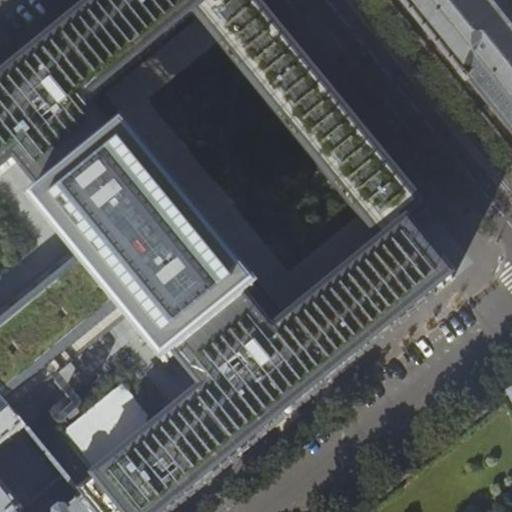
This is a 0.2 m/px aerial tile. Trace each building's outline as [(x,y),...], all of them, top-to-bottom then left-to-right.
[(15,72),(10,77),(6,80),(0,84),(0,171),(5,168),(6,169),(9,166),(8,165),(14,160),(15,161),(16,160),(22,167),(21,168),(22,170),(24,169),(29,176),(28,177),(29,179),(31,178),(36,185),(35,185),(36,187),(38,186),(43,193),(42,194),(43,195),(36,201),(35,200),(33,201),(34,203),(32,204),(33,206),(35,205),(42,214),(40,215),(42,217),(43,216),(49,223),(48,224),(49,226),(51,225),(56,232),(55,233),(56,235),(58,234),(63,241),(62,242),(64,244),(65,243),(71,250),(69,251),(70,253),(72,251),(78,259),(77,260),(78,261),(79,260),(85,267),(83,268),(85,270),(86,269),(92,276),(90,277),(92,279),(93,278),(96,281),(99,285),(97,286),(98,287),(100,286),(106,294),(105,295),(106,296),(107,295),(112,302),(111,303),(113,305),(114,304),(120,311),(118,312),(120,314),(121,313),(127,320),(126,321),(127,323),(129,322),(134,329),(133,330),(134,331),(136,330),(142,338),(140,339),(142,340),(143,339),(148,346),(147,347),(148,349),(150,347),(155,355),(154,356),(156,358),(157,357),(162,364),(161,365),(162,366),(164,365),(165,366),(167,365),(166,363),(173,358),(174,359),(176,358),(181,365),(180,366),(181,368),(183,367),(189,374),(187,375),(189,377),(190,376),(196,383),(195,384),(196,386),(197,385),(203,391),(201,393),(202,394),(195,400),(194,398),(191,401),(192,402),(185,408),(184,407),(182,409),(183,410),(177,415),(176,414),(174,415),(175,417),(167,423),(166,422),(165,423),(166,424),(159,430),(158,428),(157,430),(158,431),(150,437),(149,436),(147,437),(148,438),(142,444),(141,443),(139,444),(140,445),(133,451),(132,450),(131,451),(132,452),(125,458),(124,457),(122,458),(123,460),(116,465),(115,464),(113,466),(114,467),(107,473),(106,471),(104,473),(105,474),(98,480),(97,479),(78,494),(92,511),(168,511),(175,505),(176,506),(178,505),(177,504),(184,499),(185,499),(186,498),(195,491),(194,490),(202,484),(202,485),(204,484),(203,483),(211,477),(211,478),(213,477),(212,475),(219,470),(220,471),(222,469),(221,468),(228,463),(229,464),(230,462),(229,461),(237,455),(238,456),(241,454),(240,453),(247,447),(248,448),(250,446),(249,445),(256,440),(257,441),(259,439),(258,438),(265,433),(266,434),(267,433),(266,431),(274,425),(275,426),(276,425),(276,424),(293,411),(293,410),(297,407),(300,404),(301,405),(302,404),(302,403),(309,397),(309,398),(311,397),(310,395),(317,390),(318,390),(320,389),(319,389),(327,382),(327,383),(330,381),(330,380),(337,374),(337,375),(339,374),(338,373),(346,367),(346,368),(348,366),(348,365),(354,360),(355,361),(357,359),(356,358),(364,352),(364,353),(366,352),(365,351),(372,345),(373,346),(374,345),(374,344),(381,338),(382,339),(383,338),(382,337),(390,331),(390,332),(392,331),(391,330),(398,324),(399,325),(401,324),(400,323),(407,317),(408,318),(409,317),(408,315),(416,310),(416,311),(418,309),(418,308),(425,303),(425,304),(427,302),(426,302),(429,299),(433,296),(434,296),(436,295),(435,294),(442,289),(443,289),(444,288),(444,287),(454,279),(411,227),(409,229),(408,227),(406,228),(407,229),(401,235),(399,233),(398,235),(399,236),(392,242),(390,241),(388,242),(390,244),(383,249),(382,247),(380,249),(381,250),(374,256),(373,255),(372,256),(373,257),(366,263),(365,262),(363,263),(364,265),(357,271),(356,269),(354,271),(355,272),(349,277),(348,276),(346,278),(347,279),(340,285),(339,284),(337,285),(338,287),(331,292),(330,290),(328,292),(329,294),(322,299),(321,297),(319,299),(320,301),(314,306),(312,305),(311,306),(312,308),(305,313),(304,312),(302,314),(303,315),(296,321),(295,320),(293,321),(294,322),(288,328),(286,326),(282,330),(284,332),(277,337),(276,336),(274,337),(273,335),(272,336),(266,329),(267,328),(266,326),(264,327),(259,321),(261,320),(259,319),(258,320),(252,313),(254,312),(252,310),(251,311),(244,302),(246,301),(244,299),(252,293),(253,295),(254,293),(253,292),(255,290),(253,289),(252,290),(246,283),(248,282),(247,280),(245,281),(239,274),(241,272),(239,271),(238,272),(232,265),(234,264),(233,262),(232,264),(226,257),(228,255),(227,254),(237,246),(198,199),(164,157),(154,165),(153,164),(151,165),(146,158),(148,157),(146,155),(144,157),(139,150),(141,148),(139,147),(138,148),(132,141),(134,140),(133,138),(131,139),(125,133),(127,131),(125,129),(123,131),(122,129),(120,130),(121,132),(114,137),(113,136),(112,137),(106,130),(107,129),(105,127),(104,128),(98,121),(100,120),(99,118),(97,119),(92,113),(93,111),(92,110),(90,111),(85,105),(87,103),(85,101),(93,96),(94,97),(97,94),(96,93),(103,87),(104,89),(106,87),(105,85),(112,80),(112,82),(114,80),(113,79),(120,73),(121,75),(123,73),(122,71),(129,66),(130,67),(132,66),(131,64),(138,58),(139,59),(141,58),(140,57),(146,52),(147,53),(149,52),(148,50),(155,44),(156,46),(158,44),(157,43),(163,37),(165,39),(166,37),(165,36),(172,30),(173,32),(175,30),(174,29),(181,23),(182,25),(184,23),(183,22),(190,16),(190,17),(191,17),(193,16),(192,14),(195,11),(198,9),(199,10),(201,8),(200,7),(207,1),(208,2),(208,3),(210,1),(209,0),(103,0),(97,5),(96,3),(94,5),(95,6),(88,12),(87,10),(85,12),(87,14),(80,20),(78,18),(76,19),(78,21),(71,27),(69,25),(68,26),(69,28),(62,34),(61,32),(59,33),(61,35),(54,41),(52,39),(49,42),(50,44),(43,50),(42,48),(40,49),(42,51),(39,54),(34,57),(33,55),(31,56),(33,58),(29,61),(26,64),(24,62),(23,64),(24,65),(17,71),(15,69),(14,70),(15,72)] [(321,92),(248,0),(223,0),(198,21),(283,122),(380,238),(420,205),(321,92)] [(511,0),(401,0),(463,76),(463,77),(466,82),(468,82),(511,135),(511,0)] [(51,263),(0,306),(0,399),(13,415),(119,322),(62,256),(51,263)] [(0,424),(13,415),(0,399),(0,424)] [(19,511),(27,506),(33,501),(22,488),(12,496),(0,481),(0,457),(3,455),(0,451),(0,450),(11,441),(16,446),(29,435),(13,415),(0,424),(0,511),(19,511)] [(92,511),(78,494),(64,477),(33,501),(27,506),(31,511),(32,511),(52,495),(62,508),(56,511),(92,511)]
